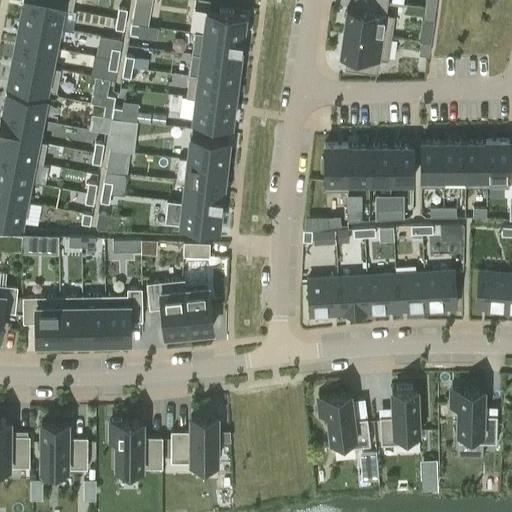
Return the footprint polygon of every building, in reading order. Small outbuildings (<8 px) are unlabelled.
[(28,0),(23,0),(19,19),(59,27),(63,7),(28,0)] [(28,0),(63,7),(72,9),(73,0),(28,0)] [(137,0),(136,9),(151,12),(153,0),(137,0)] [(347,8),(343,30),(391,37),(394,15),(385,13),(387,1),(381,0),(354,0),(353,9),(347,8)] [(118,6),(117,16),(125,18),(127,7),(118,6)] [(425,6),(423,19),(433,20),(435,7),(425,6)] [(207,7),(204,32),(242,37),(245,12),(207,7)] [(133,11),(131,21),(139,23),(141,12),(133,11)] [(117,16),(115,27),(123,28),(125,18),(117,16)] [(19,19),(16,39),(55,47),(59,27),(19,19)] [(131,21),(129,32),(138,33),(139,23),(131,21)] [(343,30),(340,51),(347,52),(345,66),(377,71),(379,57),(388,58),(391,37),(343,30)] [(204,32),(201,53),(240,58),(242,37),(204,32)] [(16,39),(12,59),(51,67),(55,47),(16,39)] [(421,40),(419,53),(428,54),(430,42),(421,40)] [(111,46),(110,57),(118,58),(120,48),(111,46)] [(198,74),(198,75),(237,79),(240,58),(201,53),(198,74)] [(126,54),(124,64),(132,66),(134,55),(126,54)] [(110,57),(108,67),(116,68),(118,58),(110,57)] [(12,59),(8,81),(56,90),(60,68),(51,67),(12,59)] [(124,64),(122,75),(130,76),(132,66),(124,64)] [(189,73),(186,95),(195,96),(234,101),(237,79),(198,75),(198,74),(189,73)] [(6,90),(2,111),(41,119),(45,98),(6,90)] [(90,101),(105,104),(106,93),(92,91),(90,101)] [(106,93),(105,104),(113,105),(115,95),(106,93)] [(181,94),(179,114),(193,116),(193,118),(231,123),(234,101),(195,96),(186,95),(181,94)] [(105,104),(103,114),(111,115),(113,106),(113,105),(105,104)] [(111,115),(111,116),(120,117),(122,107),(113,106),(111,115)] [(2,111),(0,119),(0,133),(37,140),(37,139),(41,119),(2,111)] [(0,133),(0,153),(33,160),(42,162),(46,141),(37,139),(37,140),(0,133)] [(190,133),(187,158),(226,162),(229,138),(190,133)] [(109,147),(118,149),(119,138),(111,137),(109,147)] [(486,174),(486,184),(510,184),(510,137),(486,137),(486,138),(486,174)] [(421,138),(421,184),(445,184),(445,174),(443,174),(443,138),(421,138)] [(465,138),(443,138),(443,174),(445,174),(465,174),(465,138)] [(486,138),(465,138),(465,174),(486,174),(486,138)] [(95,140),(93,150),(102,152),(103,142),(95,140)] [(322,154),(322,170),(324,170),(324,189),(348,189),(348,179),(346,179),(346,143),(348,143),(348,142),(324,142),(324,154),(322,154)] [(346,143),(346,179),(348,179),(368,179),(368,143),(348,143),(346,143)] [(368,143),(368,179),(390,179),(390,143),(368,143)] [(390,143),(390,179),(413,179),(413,143),(390,143)] [(93,150),(91,161),(100,162),(102,152),(93,150)] [(0,153),(0,174),(29,180),(33,160),(0,153)] [(106,168),(105,169),(114,170),(116,160),(107,158),(106,168)] [(187,158),(185,179),(223,183),(226,162),(187,158)] [(0,174),(0,195),(25,200),(29,180),(0,174)] [(104,179),(102,190),(110,191),(112,181),(104,179)] [(185,179),(182,200),(221,205),(223,183),(185,179)] [(88,180),(86,191),(95,192),(96,182),(88,180)] [(102,190),(100,200),(109,202),(110,191),(102,190)] [(86,191),(84,201),(93,203),(95,192),(86,191)] [(0,195),(0,217),(21,222),(25,200),(0,195)] [(182,200),(180,222),(218,227),(221,205),(182,200)] [(456,205),(443,206),(443,216),(456,215),(456,205)] [(473,205),(473,215),(486,216),(486,206),(473,205)] [(402,206),(389,207),(390,217),(403,216),(402,206)] [(443,206),(430,206),(430,216),(443,216),(443,206)] [(389,207),(376,208),(377,218),(390,217),(389,207)] [(360,208),(347,209),(348,219),(361,218),(360,208)] [(109,213),(98,211),(96,225),(106,227),(109,213)] [(83,212),(81,222),(89,223),(91,213),(83,212)] [(340,214),(327,215),(328,225),(341,224),(340,214)] [(421,223),(411,223),(411,232),(421,232),(421,223)] [(431,223),(421,223),(421,232),(432,232),(431,223)] [(374,225),(363,226),(364,235),(374,234),(374,225)] [(502,225),(501,234),(511,234),(511,225),(502,225)] [(363,226),(353,227),(353,236),(364,235),(363,226)] [(303,229),(303,239),(312,240),(312,230),(303,229)] [(0,247),(21,248),(21,233),(0,231),(0,247)] [(69,234),(68,244),(81,245),(82,235),(69,234)] [(421,242),(421,234),(412,234),(412,242),(421,242)] [(82,235),(81,245),(94,245),(95,235),(82,235)] [(141,238),(113,238),(113,250),(141,250),(141,238)] [(184,239),(183,253),(209,254),(210,240),(184,239)] [(454,269),(424,271),(426,307),(456,305),(454,269)] [(479,269),(476,305),(505,308),(508,272),(479,269)] [(424,271),(395,272),(397,308),(426,307),(424,271)] [(395,272),(366,274),(368,310),(397,308),(395,272)] [(366,274),(337,276),(339,312),(368,310),(366,274)] [(337,276),(308,277),(310,313),(339,312),(337,276)] [(185,277),(148,281),(151,307),(163,305),(165,332),(174,331),(174,334),(189,333),(184,286),(186,286),(185,277)] [(0,282),(0,326),(2,309),(14,310),(16,284),(0,282)] [(186,286),(184,286),(189,333),(204,331),(203,328),(212,327),(207,284),(186,286)] [(127,293),(105,294),(106,339),(129,338),(129,318),(141,318),(141,286),(127,287),(127,293)] [(59,294),(23,295),(23,320),(35,320),(36,340),(60,339),(59,294)] [(82,294),(59,294),(60,339),(83,339),(82,294)] [(105,294),(82,294),(83,339),(106,339),(105,294)] [(393,414),(379,415),(380,443),(420,441),(418,417),(421,417),(420,401),(418,401),(417,387),(412,387),(412,385),(396,385),(396,388),(392,388),(393,414)] [(450,387),(450,405),(458,405),(457,441),(496,442),(497,414),(483,413),(484,387),(450,387)] [(350,391),(317,396),(319,413),(327,412),(331,448),(370,443),(367,415),(353,417),(350,391)] [(171,430),(171,460),(191,460),(191,465),(217,465),(217,460),(218,460),(218,416),(190,416),(190,430),(171,430)] [(0,420),(0,464),(29,464),(29,434),(11,434),(11,420),(0,420)] [(110,421),(110,437),(116,437),(116,465),(162,466),(162,436),(144,435),(144,421),(110,421)] [(41,422),(41,466),(87,466),(87,436),(69,436),(69,422),(41,422)] [(230,440),(229,430),(221,430),(222,441),(230,440)] [(367,476),(382,476),(383,448),(368,448),(367,476)] [(424,458),(425,471),(437,471),(436,458),(424,458)]
